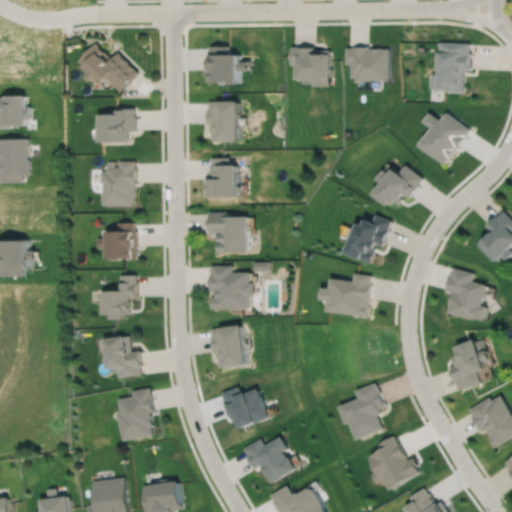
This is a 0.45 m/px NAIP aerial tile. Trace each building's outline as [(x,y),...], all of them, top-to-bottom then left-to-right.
[(96,82),(98,80),(103,86),(110,79),(115,85),(122,78),(129,85),(141,73),(121,53),(115,59),(98,43),(80,61),(87,67),(86,68),(92,74),(89,76),(89,80),(92,82),(96,82)] [(441,43),(440,74),(442,74),(441,77),(433,77),(433,90),(441,91),(441,93),(457,94),(457,93),(466,93),(467,71),(473,71),(474,54),(472,54),(472,44),(441,43)] [(347,48),(347,65),(353,65),(353,79),(358,79),(358,84),(368,84),(368,83),(391,83),(391,50),(383,50),(383,48),(372,49),(372,50),(370,50),(370,46),(355,46),(355,48),(347,48)] [(211,47),(211,56),(210,56),(210,69),(208,69),(208,83),(212,83),(212,85),(238,85),(238,73),(248,73),(248,61),(240,61),(240,56),(230,56),(230,47),(211,47)] [(292,48),(292,66),(298,66),(298,82),(305,82),(305,86),(315,86),(315,88),(332,88),(332,51),(321,51),(321,55),(316,55),(316,48),(292,48)] [(210,100),(210,107),(209,107),(209,124),(213,123),(213,139),(239,139),(238,99),(217,99),(217,100),(210,100)] [(100,112),(100,115),(98,115),(98,127),(100,127),(101,140),(130,140),(130,130),(137,130),(137,114),(136,115),(136,107),(119,107),(119,112),(100,112)] [(431,111),(425,119),(433,125),(427,135),(426,134),(419,144),(445,163),(457,146),(459,147),(473,128),(448,111),(442,119),(431,111)] [(212,157),(213,164),(211,164),(211,177),(205,177),(205,195),(237,195),(237,163),(230,163),(230,156),(212,157)] [(108,160),(108,166),(107,166),(107,170),(102,170),(102,181),(105,181),(105,192),(103,192),(104,204),(136,203),(136,195),(136,183),(138,183),(138,167),(137,167),(137,160),(120,160),(120,166),(116,166),(116,160),(108,160)] [(384,168),(377,178),(383,182),(375,192),(390,204),(392,201),(395,203),(397,201),(401,204),(405,198),(403,196),(405,193),(411,197),(421,184),(420,183),(425,177),(407,163),(401,172),(394,167),(390,173),(384,168)] [(511,217),(504,209),(499,215),(498,214),(487,225),(491,230),(479,242),(497,261),(502,255),(506,259),(511,253),(511,248),(511,247),(511,246),(511,217)] [(209,211),(210,233),(218,233),(218,251),(248,251),(247,215),(229,215),(228,211),(209,211)] [(357,221),(355,228),(353,227),(348,238),(351,239),(346,252),(363,259),(363,258),(372,262),(379,247),(376,246),(378,241),(385,244),(392,228),(391,228),(394,220),(378,213),(374,221),(367,218),(364,224),(357,221)] [(119,222),(119,230),(107,230),(108,237),(98,237),(99,247),(108,247),(108,257),(109,257),(109,259),(120,259),(120,257),(139,257),(139,230),(136,230),(136,221),(119,222)] [(253,261),(253,270),(270,270),(270,261),(253,261)] [(212,265),(212,273),(210,273),(210,290),(216,290),(216,296),(211,296),(212,308),(231,308),(231,309),(242,309),(242,307),(250,307),(250,295),(254,295),(254,282),(250,282),(250,271),(233,271),(233,265),(212,265)] [(454,267),(452,274),(450,274),(446,289),(458,293),(452,292),(449,303),(450,304),(448,312),(474,319),(475,317),(483,320),(487,306),(481,304),(486,284),(473,281),(475,272),(454,267)] [(331,277),(330,288),(322,287),(320,298),(329,299),(327,310),(369,316),(374,283),(372,283),(373,274),(356,272),(355,280),(331,277)] [(104,291),(104,314),(112,314),(113,319),(125,319),(125,314),(132,314),(132,309),(133,309),(133,297),(140,297),(140,282),(138,282),(138,274),(122,274),(122,290),(104,291)] [(212,328),(213,335),(212,335),(214,352),(218,352),(220,367),(225,366),(225,367),(246,365),(241,325),(212,328)] [(105,338),(109,369),(115,368),(115,371),(118,370),(119,377),(143,374),(142,366),(143,366),(141,350),(133,351),(131,335),(105,338)] [(454,346),(457,356),(455,357),(457,364),(452,366),(457,382),(458,382),(461,390),(482,383),(478,372),(484,369),(482,361),(489,359),(486,349),(479,352),(474,339),(454,346)] [(377,382),(358,391),(361,398),(339,407),(347,424),(351,423),(358,440),(385,429),(379,415),(383,413),(381,408),(388,406),(381,389),(380,390),(377,382)] [(119,399),(122,414),(119,415),(123,441),(155,435),(154,427),(156,427),(154,415),(153,415),(153,412),(156,411),(153,395),(151,387),(133,390),(134,396),(119,399)] [(223,392),(225,400),(224,400),(229,416),(232,415),(235,423),(238,422),(240,428),(269,418),(259,388),(242,394),(239,387),(223,392)] [(469,409),(473,416),(472,417),(480,430),(487,426),(489,429),(487,430),(491,437),(490,438),(495,447),(511,437),(511,415),(501,396),(492,401),(490,397),(469,409)] [(398,433),(382,442),(385,446),(373,453),(381,468),(377,471),(382,480),(388,477),(394,487),(424,469),(421,464),(423,463),(418,455),(412,458),(411,455),(411,454),(403,439),(401,440),(398,433)] [(245,448),(249,455),(247,455),(255,469),(262,465),(261,466),(267,477),(268,476),(273,483),(296,469),(289,457),(287,459),(283,452),(288,449),(281,437),(266,445),(262,438),(245,448)] [(94,481),(97,505),(89,505),(89,511),(131,511),(127,477),(94,481)] [(144,486),(148,511),(174,511),(185,509),(182,482),(171,483),(171,478),(160,480),(161,485),(154,485),(144,486)] [(273,493),(277,499),(276,500),(282,510),(282,509),(283,511),(293,511),(295,511),(331,511),(326,504),(327,503),(317,486),(310,484),(300,490),(299,489),(296,491),(290,482),(273,493)] [(427,485),(414,494),(417,500),(410,504),(415,511),(454,511),(445,498),(440,501),(433,491),(431,491),(427,485)] [(35,511),(71,511),(70,497),(59,498),(58,488),(48,489),(49,497),(43,498),(43,500),(42,501),(43,511),(35,511)] [(0,511),(12,511),(11,498),(0,499),(0,511)]
